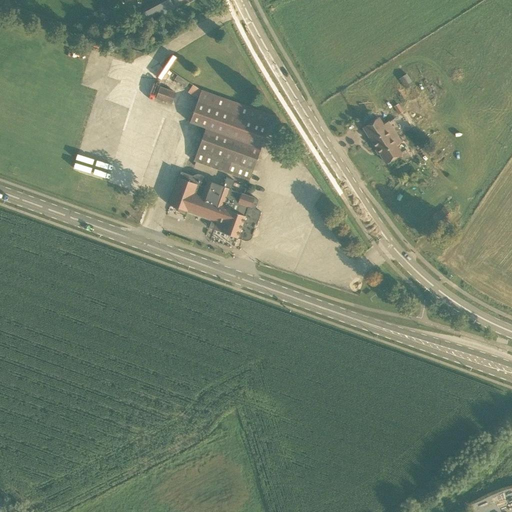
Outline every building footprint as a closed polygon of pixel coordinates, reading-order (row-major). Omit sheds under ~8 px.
[(136,12),(139,18),(142,23),(174,6),(170,0),(158,0),(136,12)] [(413,85),(413,84),(409,77),(406,74),(399,79),(405,89),(413,85)] [(196,97),(201,89),(192,84),(187,92),(196,97)] [(172,104),(176,92),(165,88),(159,87),(155,98),(172,104)] [(190,122),(206,128),(194,161),(249,181),(272,116),(201,90),(198,99),(190,122)] [(115,126),(117,121),(92,111),(90,117),(115,126)] [(384,124),(380,117),(363,128),(386,163),(402,152),(398,145),(402,142),(389,121),(384,124)] [(84,127),(83,132),(100,135),(101,130),(84,127)] [(223,186),(213,183),(205,180),(205,178),(203,176),(202,175),(200,174),(198,174),(197,174),(195,175),(193,175),(193,176),(181,171),(169,205),(178,208),(177,211),(185,214),(186,211),(211,220),(209,225),(209,228),(210,226),(214,227),(213,229),(237,238),(237,237),(244,240),(247,240),(249,239),(251,237),(252,234),(252,235),(254,229),(260,211),(255,209),(258,199),(241,193),(241,194),(237,192),(231,189),(234,180),(226,177),(223,186)] [(438,225),(451,215),(445,207),(432,217),(438,225)]
